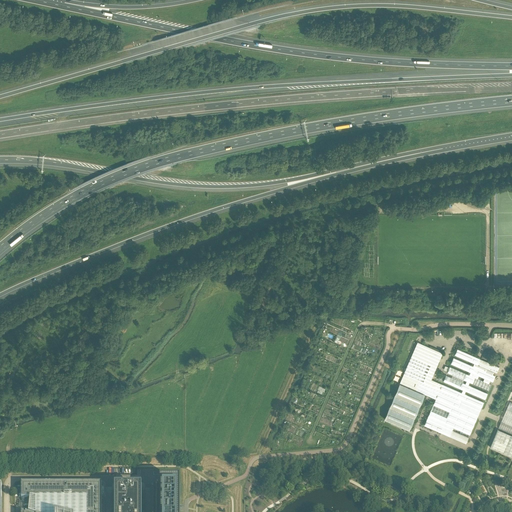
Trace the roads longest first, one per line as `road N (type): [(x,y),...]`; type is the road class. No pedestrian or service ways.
road 1 (motorway): [(0,248),(87,189),(159,161),(371,117),(511,99)]
road 2 (motorway): [(511,16),(372,5),(286,14),(0,96)]
road 3 (motorway): [(511,75),(268,86),(0,120)]
road 4 (motorway): [(511,67),(277,49),(64,6)]
road 5 (motorway): [(0,294),(113,247),(374,160)]
road 6 (motorway): [(0,160),(221,187),(374,160)]
road 7 (motorway): [(374,160),(511,135)]
road 8 (motorway): [(185,0),(64,6)]
